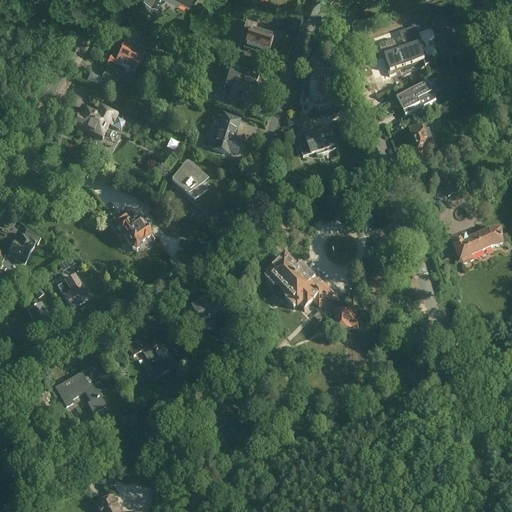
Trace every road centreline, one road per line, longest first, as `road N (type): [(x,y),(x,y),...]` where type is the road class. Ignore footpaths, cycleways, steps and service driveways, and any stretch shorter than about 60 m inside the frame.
road 1 (residential): [(0,386),(223,243),(248,206),(310,13),(329,5)]
road 2 (residential): [(423,286),(329,5)]
road 3 (tertiary): [(0,193),(98,0)]
road 4 (residential): [(423,286),(438,335),(481,347),(511,344)]
